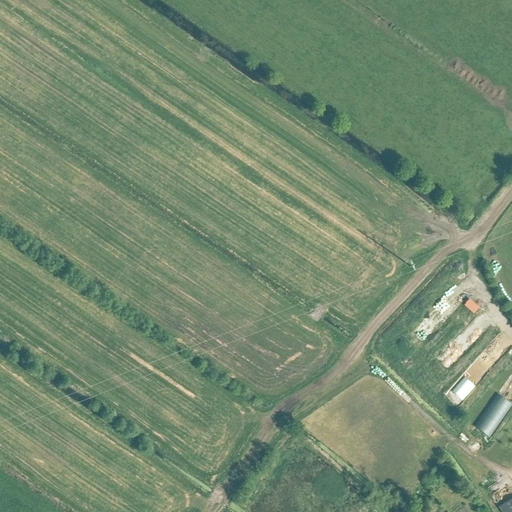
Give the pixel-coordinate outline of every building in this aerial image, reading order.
[(465,303),(476,313),(482,306),(472,296),(465,303)] [(491,435),(511,404),(511,400),(500,392),(476,425),(491,435)] [(511,433),(501,434),(501,460),(511,460),(511,433)] [(497,472),(481,482),(484,488),(500,477),(497,472)] [(501,511),(511,511),(511,497),(499,507),(501,511)]
